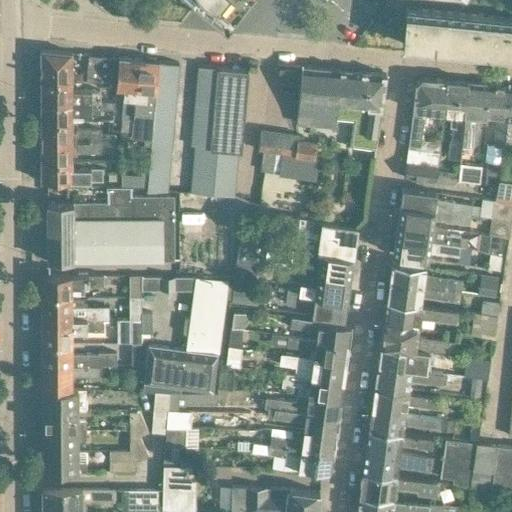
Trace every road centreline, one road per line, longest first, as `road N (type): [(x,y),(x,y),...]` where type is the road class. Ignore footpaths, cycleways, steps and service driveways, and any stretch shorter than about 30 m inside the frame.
road 1 (residential): [(7,511),(7,25)]
road 2 (residential): [(344,511),(401,60)]
road 3 (unclassified): [(7,25),(401,60)]
